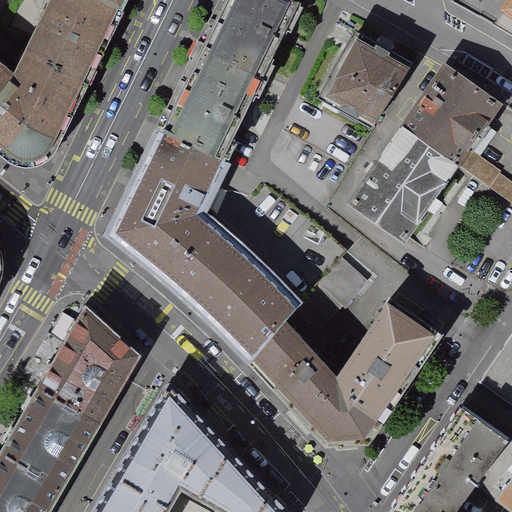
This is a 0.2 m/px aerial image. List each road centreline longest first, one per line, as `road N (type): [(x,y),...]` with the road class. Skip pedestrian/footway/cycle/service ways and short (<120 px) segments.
road 1 (residential): [(60,246),(207,374),(327,511)]
road 2 (secondary): [(60,246),(177,0)]
road 3 (residential): [(511,311),(373,484),(334,511)]
road 4 (residential): [(511,65),(373,0)]
